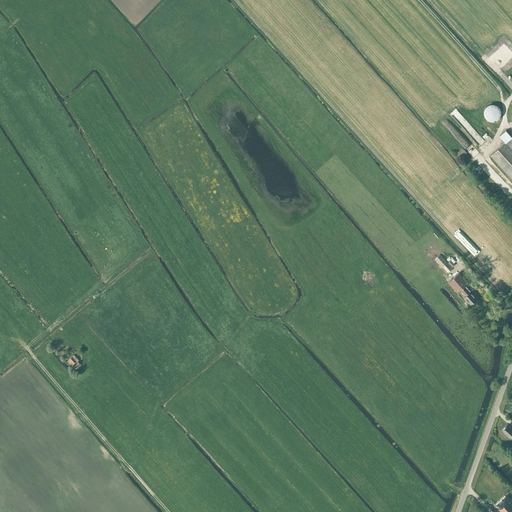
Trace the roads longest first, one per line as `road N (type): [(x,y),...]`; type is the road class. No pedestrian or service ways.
road 1 (track): [(64,355),(50,341),(30,354),(169,511)]
road 2 (tertiary): [(458,511),(511,363)]
